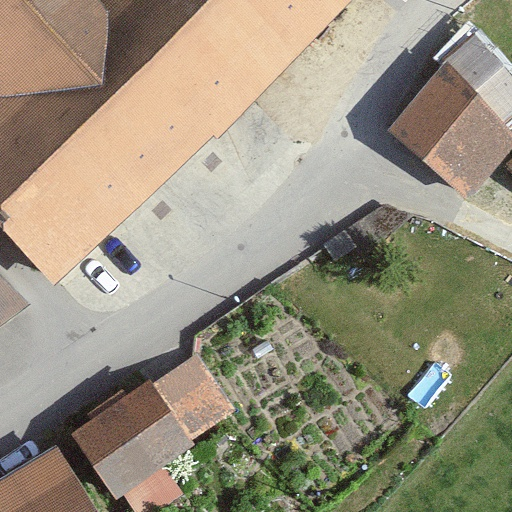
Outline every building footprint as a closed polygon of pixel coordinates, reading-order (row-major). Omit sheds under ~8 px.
[(0,0),(0,239),(48,286),(329,0),(0,0)] [(384,135),(461,199),(507,144),(489,129),(511,101),(511,90),(459,46),(384,135)] [(511,151),(501,170),(511,176),(511,151)] [(138,387),(63,436),(103,497),(178,449),(138,387)] [(0,511),(78,511),(47,459),(0,486),(0,511)]
